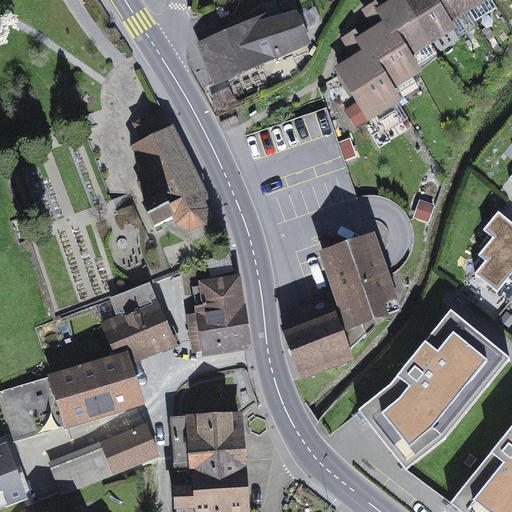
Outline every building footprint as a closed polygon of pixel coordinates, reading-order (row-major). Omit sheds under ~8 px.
[(384,0),(376,5),(408,56),(412,54),(428,44),(430,43),(403,0),(398,0),(391,5),(388,0),(384,0)] [(451,30),(433,0),(403,0),(430,43),(434,41),(451,30)] [(475,22),(476,22),(461,0),(433,0),(451,30),(453,29),(449,22),(468,11),(475,22)] [(461,0),(476,22),(497,9),(491,0),(461,0)] [(416,75),(419,73),(408,56),(376,5),(365,12),(373,25),(383,19),(386,24),(376,30),(360,40),(391,90),(392,89),(416,75)] [(451,30),(434,41),(439,50),(477,26),(475,22),(468,11),(449,22),(453,29),(451,30)] [(200,47),(215,82),(307,43),(295,16),(267,23),(265,18),(206,43),(207,44),(200,47)] [(373,25),(376,30),(386,24),(383,19),(373,25)] [(369,119),(398,102),(391,90),(360,40),(356,34),(344,41),(356,59),(339,70),(359,102),(369,119)] [(418,65),(435,55),(428,44),(412,54),(418,65)] [(392,89),(399,101),(423,87),(416,75),(392,89)] [(360,125),(369,119),(359,102),(349,108),(360,125)] [(159,135),(161,134),(152,117),(135,125),(143,142),(145,141),(145,136),(155,132),(159,135)] [(204,202),(208,200),(204,193),(171,129),(170,130),(161,134),(159,135),(155,132),(145,136),(145,141),(143,142),(133,148),(149,179),(138,185),(148,205),(144,207),(155,229),(174,219),(177,225),(190,232),(205,225),(207,211),(204,202)] [(430,222),(435,205),(420,201),(415,217),(430,222)] [(508,280),(511,282),(511,224),(499,214),(484,232),(493,239),(479,257),(486,263),(475,275),(497,293),(508,280)] [(381,306),(393,302),(385,279),(381,267),(377,256),(372,240),(324,257),(342,309),(333,312),(348,352),(375,327),(372,319),(384,315),(381,306)] [(206,275),(233,271),(230,256),(203,266),(206,275)] [(194,289),(199,315),(190,317),(195,354),(247,346),(237,281),(204,286),(204,287),(194,289)] [(120,322),(104,328),(116,360),(122,358),(123,362),(173,342),(149,285),(111,300),(120,322)] [(296,326),(332,313),(327,298),(291,311),(296,326)] [(301,378),(351,360),(348,352),(333,312),(332,313),(296,326),(283,330),(301,378)] [(370,426),(398,462),(400,460),(435,432),(499,354),(501,352),(451,312),(390,386),(359,412),(370,426)] [(408,470),(444,441),(509,362),(499,354),(435,432),(400,460),(408,470)] [(53,379),(67,426),(137,405),(123,362),(122,358),(116,360),(53,379)] [(53,379),(0,394),(0,411),(10,443),(67,426),(53,379)] [(364,431),(370,426),(359,412),(353,417),(364,431)] [(173,421),(176,458),(194,457),(193,450),(196,450),(213,457),(215,457),(216,464),(243,462),(239,417),(173,421)] [(55,463),(66,492),(158,456),(147,427),(55,463)] [(459,511),(511,511),(511,429),(450,504),(459,511)] [(0,507),(24,498),(6,449),(0,450),(0,507)] [(193,450),(194,457),(176,458),(176,461),(193,460),(194,479),(177,480),(177,490),(244,486),(243,462),(216,464),(215,457),(213,457),(196,450),(193,450)] [(245,511),(244,486),(177,490),(176,511),(245,511)]
